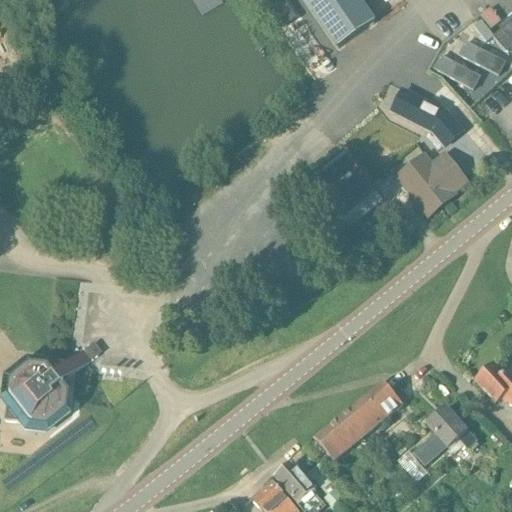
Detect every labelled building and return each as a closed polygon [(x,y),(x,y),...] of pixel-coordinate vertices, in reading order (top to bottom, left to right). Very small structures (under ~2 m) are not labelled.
[(359,0),(301,0),(337,51),(376,24),(359,0)] [(511,23),(493,41),(509,58),(511,54),(511,23)] [(466,44),(458,59),(499,79),(506,65),(466,44)] [(441,58),(433,72),(474,94),(481,80),(441,58)] [(391,114),(390,116),(431,136),(432,137),(444,151),(445,152),(466,134),(450,115),(413,96),(403,91),(391,114)] [(288,191),(287,198),(288,200),(293,206),(297,202),(306,214),(318,228),(333,246),(384,205),(348,161),(351,159),(345,151),(338,150),(288,191)] [(402,187),(427,218),(467,186),(445,158),(432,168),(426,161),(409,174),(413,178),(402,187)] [(6,411),(4,424),(16,425),(43,428),(62,414),(65,383),(74,376),(94,361),(86,351),(74,361),(67,366),(58,373),(27,370),(9,384),(6,411)] [(476,384),(496,406),(504,399),(511,408),(511,371),(504,378),(495,367),(476,384)] [(383,385),(315,440),(314,441),(334,465),(403,408),(383,385)] [(436,436),(413,456),(425,470),(448,450),(449,451),(452,448),(459,442),(465,448),(468,452),(471,450),(473,453),(478,448),(476,445),(478,444),(468,433),(467,434),(446,411),(428,427),(436,436)] [(302,511),(321,511),(324,510),(313,496),(316,493),(293,465),(275,480),(302,511)] [(320,467),(309,476),(319,487),(329,479),(320,467)] [(260,511),(296,511),(273,485),(252,503),(260,511)] [(340,488),(328,498),(324,501),(333,511),(358,511),(355,508),(356,508),(340,488)]
